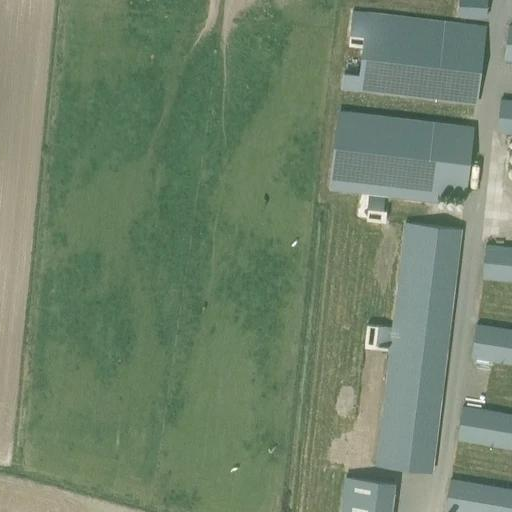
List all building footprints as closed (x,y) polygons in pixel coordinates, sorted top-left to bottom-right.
[(486,0),(458,0),(458,14),(486,16),(486,0)] [(352,10),(349,34),(361,36),(356,91),(473,103),(481,36),(482,26),(352,10)] [(511,135),(511,100),(500,99),(496,133),(511,135)] [(465,199),(474,126),(338,110),(329,182),(465,199)] [(382,466),(433,472),(462,229),(411,223),(382,466)] [(511,282),(511,245),(486,243),(482,280),(511,282)] [(511,364),(511,328),(477,323),(471,358),(511,364)] [(511,449),(511,413),(463,405),(457,440),(511,449)] [(345,476),(340,511),(389,511),(393,482),(345,476)] [(511,511),(511,488),(450,478),(444,511),(511,511)]
